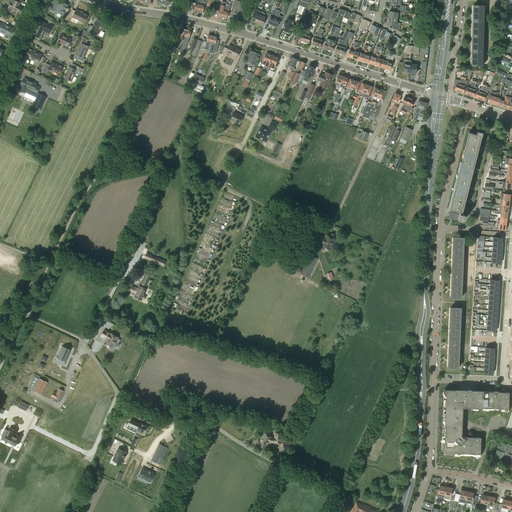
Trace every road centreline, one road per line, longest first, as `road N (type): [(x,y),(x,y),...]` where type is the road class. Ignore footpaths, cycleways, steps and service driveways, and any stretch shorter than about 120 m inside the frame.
road 1 (secondary): [(402,511),(416,453),(438,95)]
road 2 (unclassified): [(78,339),(135,410),(167,422),(211,423),(335,492),(337,511)]
road 3 (unclassified): [(438,95),(239,32)]
road 4 (unclassified): [(239,32),(91,0)]
road 5 (residential): [(433,379),(439,229)]
